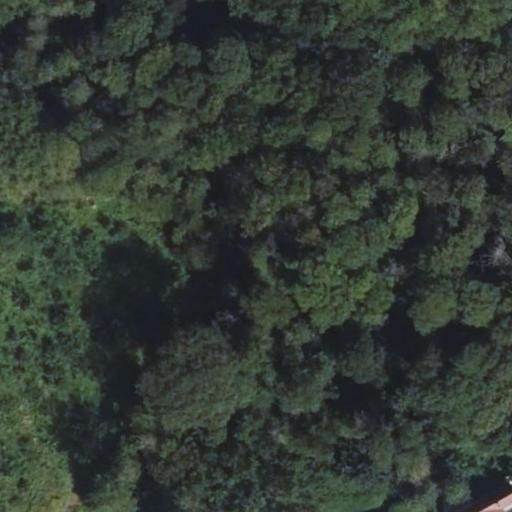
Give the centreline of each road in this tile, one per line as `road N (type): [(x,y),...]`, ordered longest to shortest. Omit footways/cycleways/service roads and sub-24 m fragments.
road 1 (track): [(65,511),(294,168),(310,132)]
road 2 (track): [(310,132),(371,0)]
